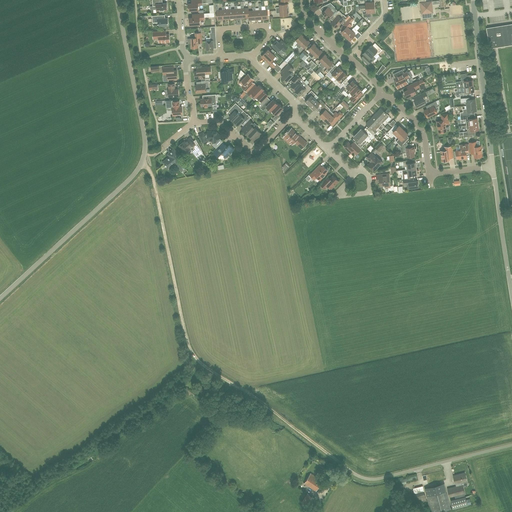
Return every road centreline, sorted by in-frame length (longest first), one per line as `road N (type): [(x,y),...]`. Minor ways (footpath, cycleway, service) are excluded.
road 1 (unclassified): [(0,299),(141,162),(145,139),(116,0)]
road 2 (track): [(194,357),(153,181),(141,162)]
road 3 (unclassified): [(335,460),(376,479),(511,445)]
road 4 (track): [(335,460),(194,357)]
road 5 (unclassified): [(472,0),(493,166)]
road 6 (unclassified): [(511,297),(493,166)]
road 7 (residential): [(193,121),(217,122),(256,151),(296,114)]
